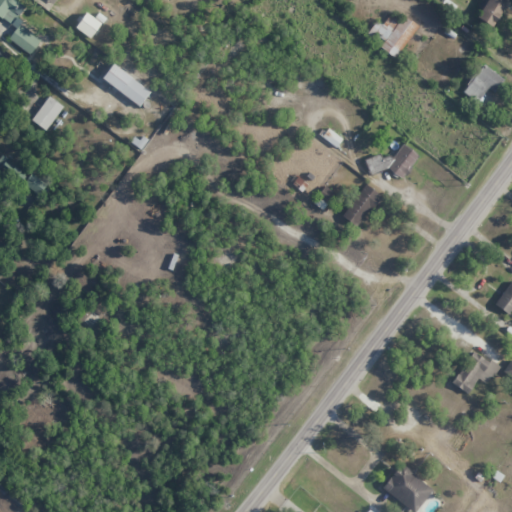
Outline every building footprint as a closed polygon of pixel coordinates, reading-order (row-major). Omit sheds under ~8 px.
[(24,7),(15,0),(0,0),(0,17),(10,25),(24,7)] [(481,0),(473,17),(492,27),(505,0),(481,0)] [(74,27),(90,38),(100,23),(84,12),(74,27)] [(417,25),(402,14),(398,19),(389,13),(381,25),(375,21),(367,33),(382,42),(379,47),(395,58),(417,25)] [(30,54),(41,39),(20,24),(9,39),(30,54)] [(101,78),(138,106),(149,92),(112,63),(101,78)] [(495,92),(503,77),(480,64),(463,93),(478,102),(486,88),(495,92)] [(46,130),(62,106),(48,96),(31,120),(46,130)] [(341,139),(327,128),(321,136),(335,147),(341,139)] [(374,151),(365,166),(377,174),(382,166),(404,179),(418,154),(401,144),(391,161),(374,151)] [(23,184),(38,195),(46,183),(30,173),(23,184)] [(356,227),(380,195),(365,184),(341,216),(356,227)] [(313,203),(323,209),(334,192),(323,186),(313,203)] [(495,307),(511,314),(511,313),(511,282),(507,280),(495,307)] [(467,393),(477,378),(486,384),(498,367),(473,350),(451,383),(467,393)] [(511,383),(511,360),(510,359),(500,375),(511,383)] [(414,511),(433,489),(401,464),(382,488),(412,511),(414,511)]
